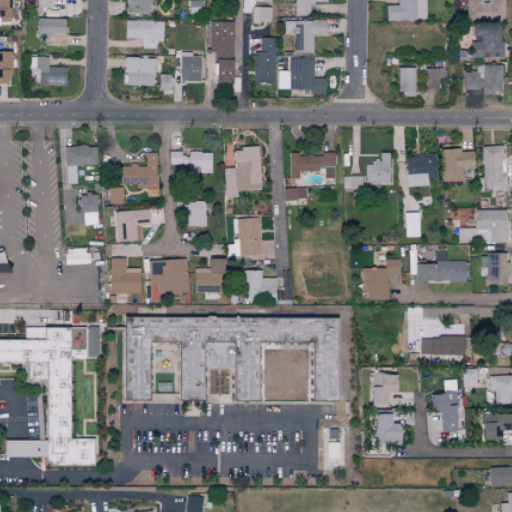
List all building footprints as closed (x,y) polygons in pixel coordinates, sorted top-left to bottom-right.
[(0,0),(0,21),(10,22),(9,0),(0,0)] [(36,0),(36,9),(49,9),(49,0),(36,0)] [(126,0),(126,13),(149,14),(149,2),(157,2),(156,0),(126,0)] [(188,0),(188,13),(202,13),(202,0),(188,0)] [(325,0),(293,0),(294,15),(309,15),(309,2),(326,2),(325,0)] [(396,0),(397,5),(385,5),(385,20),(425,21),(424,0),(396,0)] [(465,0),(466,21),(504,21),(503,0),(465,0)] [(269,23),(270,7),(251,7),(251,23),(269,23)] [(64,46),(65,19),(37,19),(37,36),(52,36),(52,46),(64,46)] [(312,52),(312,36),(324,35),(324,20),(283,21),(284,34),(293,34),(294,52),(312,52)] [(154,49),(155,41),(162,41),(162,22),(124,21),(124,39),(141,39),(141,48),(154,49)] [(232,84),(232,22),(208,22),(208,49),(214,49),(215,84),(232,84)] [(470,58),(501,58),(501,26),(472,25),(472,36),(480,37),(479,42),(470,41),(470,58)] [(258,52),(253,52),(252,83),(274,83),(274,38),(258,38),(258,52)] [(10,53),(0,52),(0,84),(10,84),(10,53)] [(199,81),(199,55),(179,54),(179,81),(199,81)] [(47,67),(47,57),(29,57),(29,85),(65,85),(65,68),(47,67)] [(123,58),(123,86),(152,85),(152,57),(123,58)] [(312,59),(288,58),(288,71),(279,71),(278,91),(324,92),(324,79),(312,78),(312,59)] [(501,65),(475,65),(475,71),(463,71),(463,89),(481,89),(481,93),(501,94),(501,65)] [(397,68),(397,95),(414,95),(414,68),(397,68)] [(425,88),(438,88),(438,78),(444,78),(444,68),(424,68),(425,88)] [(158,91),(170,90),(170,74),(158,75),(158,91)] [(65,183),(75,183),(75,165),(96,164),(95,145),(64,146),(65,183)] [(504,145),(482,146),(483,188),(505,188),(504,145)] [(223,168),(224,197),(235,197),(235,190),(259,190),(258,147),(233,147),(233,167),(223,168)] [(441,181),(462,180),(461,168),(473,168),(472,151),(460,151),(460,147),(440,148),(441,181)] [(210,151),(187,151),(187,152),(168,152),(169,164),(187,164),(188,174),(210,174),(210,151)] [(155,188),(156,152),(145,152),(145,165),(120,165),(119,184),(135,184),(135,187),(155,188)] [(333,178),(333,152),(321,152),(321,155),(288,154),(287,178),(298,178),(298,170),(321,171),(321,177),(333,178)] [(388,182),(388,152),(379,152),(379,162),(364,162),(364,182),(388,182)] [(427,185),(427,178),(435,178),(434,154),(405,155),(406,186),(427,185)] [(360,188),(360,176),(343,176),(342,188),(360,188)] [(108,204),(122,204),(121,186),(107,187),(108,204)] [(305,199),(304,187),(282,188),(282,200),(305,199)] [(79,195),(81,225),(96,224),(95,194),(79,195)] [(204,201),(183,200),(183,226),(203,226),(204,201)] [(114,241),(140,240),(139,226),(148,225),(148,209),(113,210),(114,241)] [(505,210),(474,209),(474,228),(457,227),(456,242),(505,243),(505,210)] [(404,213),(404,237),(418,236),(418,212),(404,213)] [(236,255),(259,254),(258,217),(235,218),(236,255)] [(413,280),(464,281),(465,261),(445,260),(445,252),(433,252),(433,263),(413,263),(413,280)] [(507,254),(480,253),(480,284),(507,284),(507,254)] [(124,257),(109,258),(109,294),(139,293),(139,268),(124,268),(124,257)] [(147,260),(148,283),(156,283),(157,294),(187,293),(185,258),(147,260)] [(222,258),(206,258),(206,268),(193,268),(193,293),(223,293),(222,258)] [(387,299),(387,284),(398,283),(398,259),(384,259),(384,267),(359,268),(360,293),(366,293),(366,299),(387,299)] [(275,299),(274,277),(260,278),(260,269),(241,270),(241,300),(275,299)] [(336,317),(123,316),(123,399),(147,399),(147,341),(178,341),(177,399),(201,399),(202,368),(232,368),(231,400),(256,400),(256,341),(311,342),(311,400),(335,400),(336,317)] [(97,356),(97,326),(86,326),(86,356),(97,356)] [(463,355),(463,337),(419,337),(419,354),(463,355)] [(488,356),(511,356),(511,343),(488,343),(488,356)] [(461,387),(476,386),(475,369),(461,369),(461,387)] [(396,373),(369,373),(369,407),(386,407),(386,393),(396,393),(396,373)] [(493,389),(494,404),(511,403),(511,374),(487,376),(488,389),(493,389)] [(440,432),(457,431),(455,380),(442,381),(443,393),(429,394),(429,412),(439,412),(440,432)] [(480,439),(501,439),(501,430),(511,429),(511,412),(481,413),(480,439)] [(389,413),(372,414),(373,443),(399,442),(399,423),(390,423),(389,413)] [(327,438),(337,438),(337,429),(327,429),(327,438)] [(511,466),(487,467),(487,486),(511,484),(511,466)] [(506,503),(499,503),(498,511),(511,511),(511,491),(505,492),(506,503)] [(199,511),(201,497),(185,495),(183,511),(199,511)]
